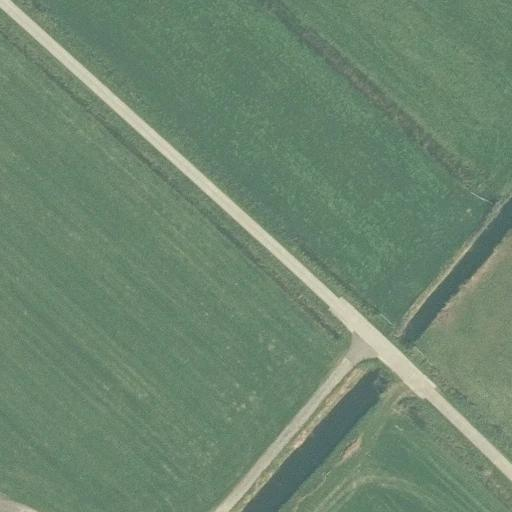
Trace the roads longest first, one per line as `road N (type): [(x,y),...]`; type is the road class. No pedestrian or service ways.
road 1 (unclassified): [(372,336),(0,2)]
road 2 (unclassified): [(220,511),(372,336)]
road 3 (unclassified): [(511,473),(372,336)]
